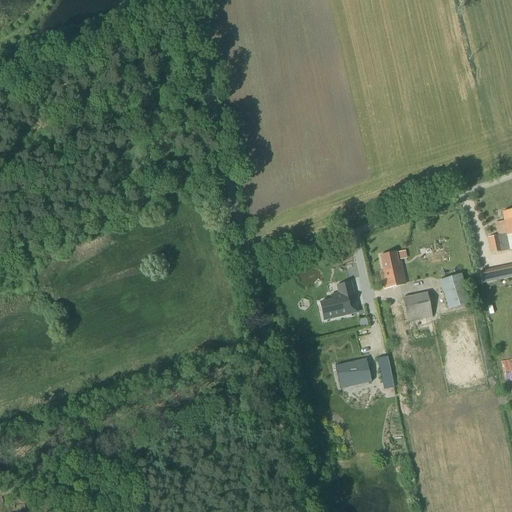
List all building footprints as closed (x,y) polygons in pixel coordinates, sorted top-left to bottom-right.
[(494,223),(497,236),(507,234),(507,236),(511,235),(511,211),(502,213),(504,221),(494,223)] [(506,236),(507,236),(507,234),(497,236),(487,238),(490,254),(501,252),(500,252),(509,251),(509,250),(506,236)] [(399,269),(396,253),(379,257),(383,272),(381,273),(385,289),(405,284),(401,268),(399,269)] [(495,280),(511,276),(511,273),(510,265),(493,269),(495,280)] [(461,274),(440,281),(448,310),(470,303),(461,274)] [(321,324),(356,316),(348,284),(334,287),(336,297),(327,299),(328,303),(317,306),(321,324)] [(407,323),(432,318),(427,293),(402,298),(407,323)] [(373,334),(364,335),(365,351),(374,350),(373,334)] [(377,360),(382,381),(392,379),(387,358),(377,360)] [(366,360),(335,367),(340,389),(348,387),(347,384),(368,382),(368,383),(371,382),(366,360)]
